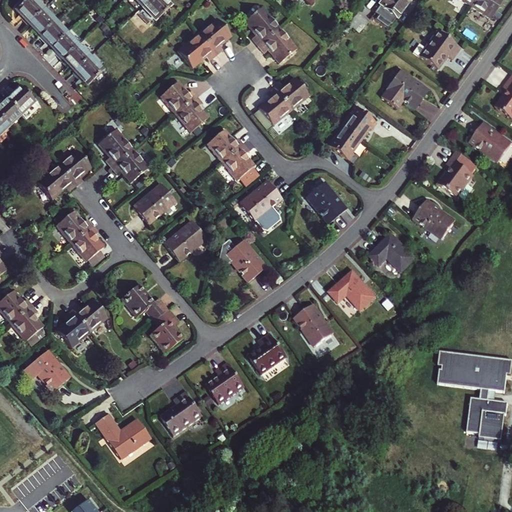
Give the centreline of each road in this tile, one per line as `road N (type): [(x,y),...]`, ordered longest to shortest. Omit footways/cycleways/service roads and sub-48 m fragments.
road 1 (residential): [(378,204),(511,23)]
road 2 (residential): [(235,70),(232,102),(277,162),(326,166),(378,204)]
road 3 (residential): [(212,342),(315,268),(378,204)]
road 4 (residential): [(6,235),(46,286),(65,295),(125,249)]
road 5 (residential): [(125,249),(139,252),(212,342)]
